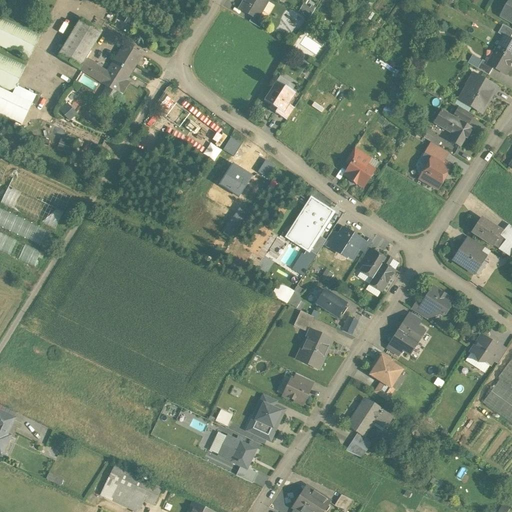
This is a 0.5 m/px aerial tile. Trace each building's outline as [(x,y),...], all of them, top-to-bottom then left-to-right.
[(267,1),(265,0),(244,0),(239,9),(252,16),(257,19),(267,1)] [(511,0),(510,0),(507,7),(510,9),(504,18),(501,16),(500,17),(511,23),(511,0)] [(302,2),(298,11),(309,17),(314,7),(302,2)] [(257,19),(252,16),(249,21),(259,27),(262,22),(257,19)] [(40,36),(0,17),(0,45),(29,59),(40,36)] [(60,41),(58,39),(50,52),(58,57),(79,21),(74,18),(60,41)] [(79,21),(58,57),(79,69),(85,59),(90,51),(85,48),(97,29),(81,19),(79,21)] [(511,33),(511,29),(503,24),(498,33),(504,36),(509,39),(511,33)] [(511,40),(509,39),(504,36),(496,50),(511,59),(511,40)] [(141,56),(124,45),(107,72),(101,82),(100,83),(118,94),(119,91),(123,93),(129,83),(126,81),(141,56)] [(511,62),(511,59),(496,50),(488,63),(488,64),(493,67),(505,74),(511,62)] [(26,67),(0,54),(0,87),(13,94),(26,67)] [(95,65),(85,59),(79,69),(89,75),(95,65)] [(488,63),(482,60),(477,68),(488,75),(493,67),(488,64),(488,63)] [(95,65),(89,75),(101,82),(107,72),(95,65)] [(497,87),(473,73),(466,84),(471,87),(463,102),(482,113),(497,87)] [(295,94),(276,81),(264,101),(277,109),(283,101),(288,104),(295,94)] [(393,85),(387,96),(393,100),(400,89),(393,85)] [(277,109),(275,113),(287,120),(294,108),(288,104),(283,101),(277,109)] [(58,111),(69,120),(76,112),(66,102),(58,111)] [(459,106),(453,117),(468,125),(474,115),(459,106)] [(441,110),(434,123),(442,127),(449,115),(441,110)] [(453,117),(449,115),(442,127),(454,134),(450,141),(460,147),(465,137),(467,138),(471,131),(469,130),(471,127),(468,125),(453,117)] [(426,133),(424,137),(438,145),(440,141),(426,133)] [(224,148),(234,154),(241,144),(231,137),(224,148)] [(80,152),(87,155),(92,145),(84,142),(80,152)] [(446,151),(431,142),(424,153),(432,157),(432,156),(440,161),(446,151)] [(354,148),(345,162),(351,165),(360,151),(354,148)] [(370,158),(360,151),(351,165),(344,175),(351,179),(350,180),(356,184),(357,183),(363,187),(369,177),(372,177),(374,174),(373,171),(374,169),(366,164),(370,158)] [(440,161),(432,156),(432,157),(420,178),(438,188),(450,167),(440,161)] [(275,167),(265,160),(257,171),(268,178),(275,167)] [(217,185),(239,198),(254,175),(232,162),(217,185)] [(71,198),(17,173),(8,189),(0,185),(0,252),(35,269),(71,198)] [(332,212),(311,199),(287,236),(307,249),(317,234),(332,212)] [(502,231),(481,217),(471,232),(492,246),(493,245),(500,235),(502,231)] [(511,226),(509,224),(502,231),(500,235),(506,239),(508,235),(511,238),(511,226)] [(362,240),(343,228),(338,237),(332,246),(333,247),(352,258),(358,248),(363,241),(362,240)] [(326,240),(323,244),(331,249),(333,247),(332,246),(338,237),(331,233),(326,240)] [(317,234),(307,249),(316,255),(323,244),(326,240),(317,234)] [(500,235),(493,245),(499,249),(506,239),(500,235)] [(506,239),(499,249),(511,257),(511,254),(511,238),(508,235),(506,239)] [(372,242),(364,237),(362,240),(363,241),(358,248),(365,253),(372,242)] [(483,246),(468,237),(465,242),(480,252),(483,246)] [(480,252),(465,242),(453,259),(474,273),(475,272),(472,271),(483,255),(485,257),(486,256),(480,252)] [(368,249),(360,261),(365,265),(373,252),(368,249)] [(385,259),(373,251),(373,252),(365,265),(361,271),(372,278),(373,278),(382,263),(383,263),(385,259)] [(387,256),(385,259),(383,263),(388,267),(393,259),(387,256)] [(383,263),(382,263),(373,278),(372,278),(369,283),(381,291),(394,271),(388,267),(383,263)] [(329,280),(334,273),(327,269),(321,278),(325,280),(326,278),(329,280)] [(271,295),(286,304),(294,291),(279,282),(271,295)] [(304,289),(298,285),(288,303),(301,310),(306,303),(302,300),(301,295),(304,289)] [(452,299),(433,287),(422,303),(431,308),(434,307),(437,309),(438,313),(441,315),(445,314),(449,307),(449,304),(452,299)] [(347,304),(324,289),(315,304),(338,318),(347,304)] [(422,303),(418,300),(412,309),(426,319),(429,315),(428,311),(431,308),(422,303)] [(313,317),(301,311),(294,325),(307,331),(313,317)] [(421,321),(410,314),(406,319),(406,320),(417,327),(417,326),(421,321)] [(348,316),(342,330),(352,335),(358,321),(348,316)] [(417,327),(406,320),(406,319),(398,330),(417,343),(425,331),(417,326),(417,327)] [(332,340),(310,330),(303,345),(307,347),(301,361),(318,369),(332,340)] [(417,343),(398,330),(391,342),(392,342),(403,349),(402,349),(410,354),(417,343)] [(482,335),(471,352),(476,355),(478,362),(484,361),(490,364),(493,359),(495,356),(492,353),(497,345),(496,345),(482,335)] [(403,349),(392,342),(391,342),(388,347),(399,355),(402,349),(403,349)] [(507,349),(498,343),(496,345),(497,345),(492,353),(495,356),(493,359),(498,363),(507,349)] [(377,360),(379,362),(382,357),(390,362),(392,360),(381,353),(377,360)] [(402,370),(390,362),(382,357),(379,362),(371,375),(381,381),(391,387),(402,370)] [(511,358),(499,376),(511,385),(511,358)] [(313,381),(297,373),(294,379),(310,387),(313,381)] [(294,379),(291,378),(283,395),(303,404),(311,387),(310,387),(294,379)] [(511,389),(499,380),(483,402),(511,423),(511,389)] [(391,387),(381,381),(375,392),(387,400),(394,389),(391,387)] [(276,401),(263,395),(260,402),(264,403),(273,408),(276,401)] [(393,417),(364,398),(347,425),(358,432),(356,435),(363,439),(375,421),(385,428),(393,417)] [(260,402),(252,419),(255,421),(256,420),(264,403),(260,402)] [(273,408),(264,403),(256,420),(272,427),(275,422),(280,411),(273,408)] [(214,419),(226,425),(232,414),(220,408),(214,419)] [(283,413),(280,411),(275,422),(278,423),(283,413)] [(14,419),(0,412),(0,454),(1,455),(10,436),(6,434),(14,419)] [(272,427),(256,420),(255,421),(252,428),(268,436),(272,427)] [(363,439),(356,435),(351,442),(366,451),(371,444),(363,439)] [(256,449),(240,441),(234,453),(231,461),(230,461),(247,469),(256,449)] [(366,451),(351,442),(346,450),(362,458),(366,451)] [(234,453),(225,449),(222,457),(231,461),(234,453)] [(162,489),(114,466),(106,482),(144,500),(154,505),(162,489)] [(64,483),(49,475),(45,481),(61,489),(64,483)] [(137,511),(144,500),(106,482),(100,496),(134,511),(137,511)] [(322,511),(330,501),(307,486),(293,507),(299,511),(322,511)] [(341,494),(334,506),(344,511),(345,511),(353,500),(341,494)]
